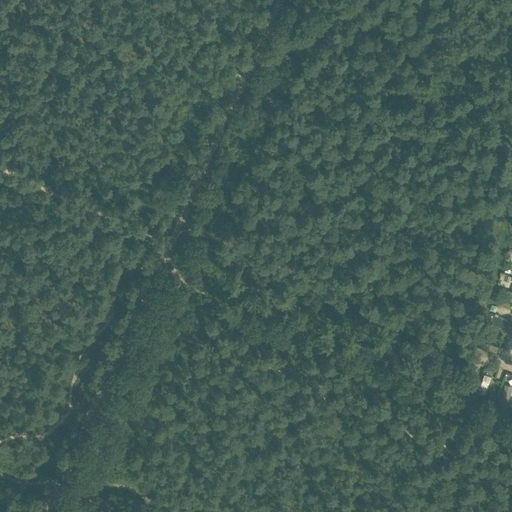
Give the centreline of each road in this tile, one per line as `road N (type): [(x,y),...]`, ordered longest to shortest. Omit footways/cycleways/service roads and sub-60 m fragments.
road 1 (track): [(167,245),(278,0)]
road 2 (track): [(53,498),(154,273)]
